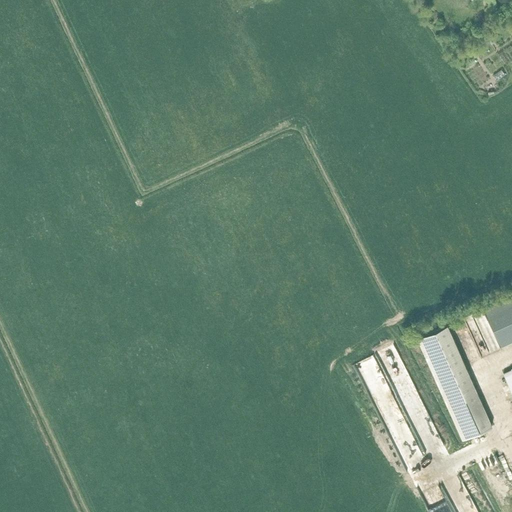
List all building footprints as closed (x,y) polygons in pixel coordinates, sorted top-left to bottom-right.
[(484,60),(488,70),(500,66),(496,55),(484,60)] [(474,85),(487,77),(477,62),(465,70),(474,85)] [(511,295),(484,308),(501,345),(511,339),(511,295)] [(452,325),(468,325),(477,350),(494,343),(494,340),(488,325),(474,326),(474,321),(471,315),(457,320),(451,322),(452,325)] [(464,439),(492,426),(447,325),(419,338),(464,439)] [(504,511),(511,511),(511,503),(503,505),(504,511)]
